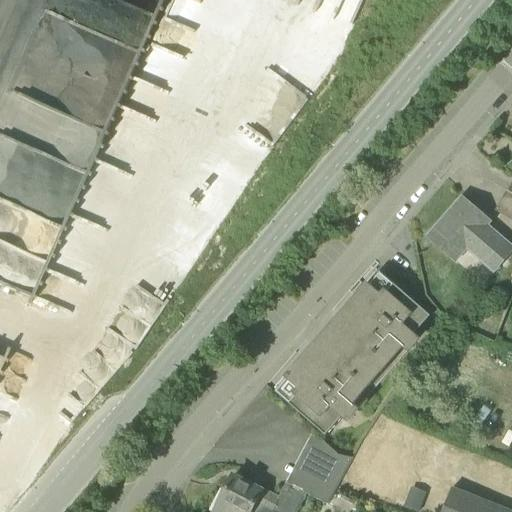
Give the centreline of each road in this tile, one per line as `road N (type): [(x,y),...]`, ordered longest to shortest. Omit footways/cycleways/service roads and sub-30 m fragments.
road 1 (unclassified): [(39,511),(471,0)]
road 2 (unclassified): [(125,511),(237,374),(263,368),(511,70)]
